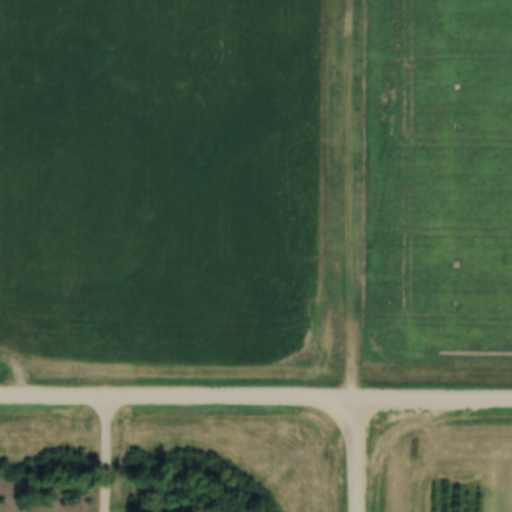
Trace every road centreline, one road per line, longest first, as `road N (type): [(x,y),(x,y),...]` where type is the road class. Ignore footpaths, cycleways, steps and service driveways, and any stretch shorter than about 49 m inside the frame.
road 1 (residential): [(511,397),(0,394)]
road 2 (track): [(352,396),(353,0)]
